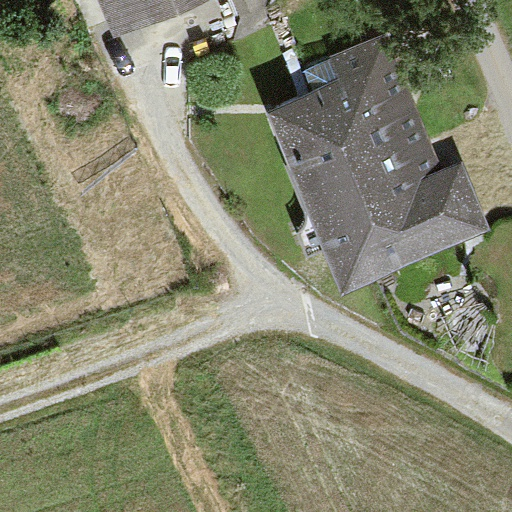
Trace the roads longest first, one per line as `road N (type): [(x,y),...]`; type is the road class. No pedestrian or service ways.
road 1 (track): [(0,408),(287,293)]
road 2 (residential): [(465,0),(511,111)]
